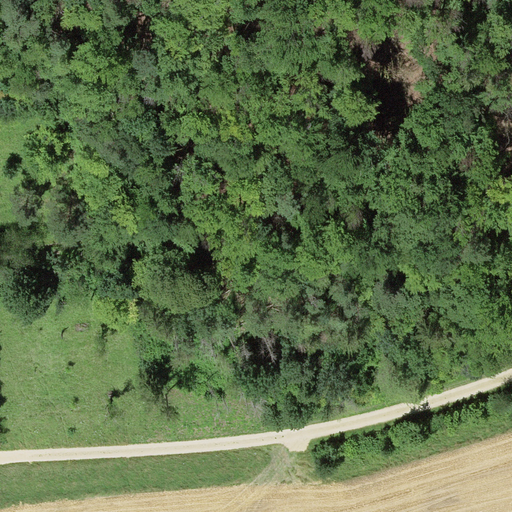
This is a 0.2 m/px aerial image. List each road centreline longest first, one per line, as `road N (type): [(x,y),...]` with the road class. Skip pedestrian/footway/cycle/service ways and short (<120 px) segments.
road 1 (track): [(511,363),(321,432),(0,462)]
road 2 (track): [(137,0),(0,37)]
